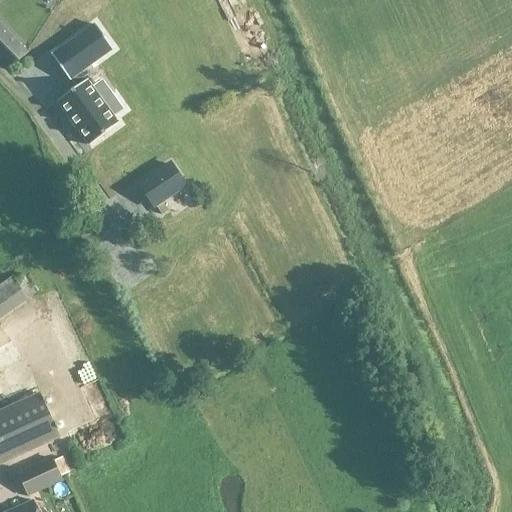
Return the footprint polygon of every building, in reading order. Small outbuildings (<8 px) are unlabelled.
[(113,118),(124,110),(113,95),(103,102),(87,81),(85,82),(80,74),(113,50),(95,25),(52,56),(69,81),(71,80),(77,88),(57,102),(89,146),(119,125),(113,118)] [(0,27),(0,61),(8,70),(25,54),(0,27)] [(170,164),(140,185),(154,206),(185,185),(170,164)] [(0,411),(0,464),(59,437),(39,393),(0,411)] [(92,424),(80,427),(87,451),(122,442),(110,397),(87,404),(92,424)] [(18,473),(28,495),(61,480),(51,458),(18,473)] [(36,511),(32,502),(9,511),(36,511)]
